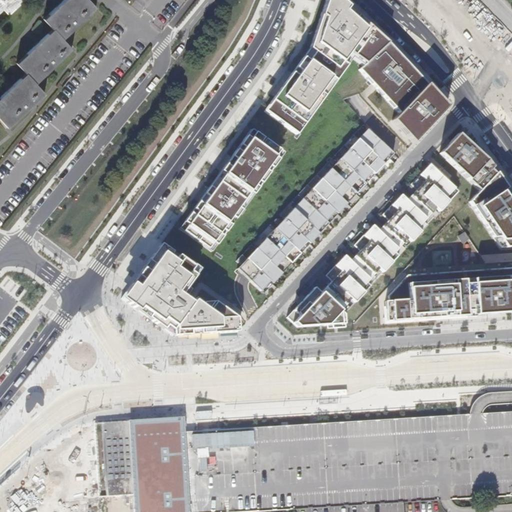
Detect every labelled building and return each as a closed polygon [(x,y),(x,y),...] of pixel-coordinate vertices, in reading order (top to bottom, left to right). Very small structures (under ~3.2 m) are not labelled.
[(0,0),(0,12),(4,10),(9,15),(25,0),(0,0)] [(0,122),(8,131),(44,97),(35,87),(72,52),(62,42),(64,40),(96,11),(85,0),(66,0),(62,5),(56,9),(43,22),(53,32),(40,44),(34,49),(16,67),(25,76),(0,99),(0,122)] [(347,7),(339,0),(325,0),(314,34),(319,36),(317,42),(312,40),(309,49),(314,52),(308,61),(303,57),(295,68),(300,72),(297,76),(292,73),(284,83),(289,87),(286,91),(281,88),(270,103),(274,107),(269,115),(296,135),(302,126),(297,123),(300,118),(305,121),(313,111),(308,108),(311,103),(316,106),(324,96),(319,92),(323,88),(327,91),(335,81),(330,77),(336,69),(341,72),(346,65),(341,62),(349,52),(365,64),(387,43),(380,37),(377,41),(372,36),(375,32),(366,24),(362,27),(357,23),(361,19),(352,11),(349,15),(344,11),(347,7)] [(347,7),(344,11),(349,15),(352,11),(347,7)] [(361,19),(357,23),(362,27),(366,24),(361,19)] [(375,32),(372,36),(377,41),(380,37),(375,32)] [(412,144),(446,107),(420,79),(417,81),(412,75),(415,72),(409,67),(406,69),(401,63),(404,61),(387,43),(365,64),(358,70),(365,78),(368,75),(374,81),(371,84),(376,90),(379,87),(385,93),(382,96),(387,101),(390,99),(396,105),(393,108),(398,113),(391,121),(412,144)] [(309,49),(303,57),(308,61),(314,52),(309,49)] [(351,58),(362,66),(365,64),(349,52),(341,62),(346,65),(351,58)] [(404,61),(401,63),(406,69),(409,67),(404,61)] [(295,68),(292,73),(297,76),(300,72),(295,68)] [(335,81),(341,72),(336,69),(330,77),(335,81)] [(415,72),(412,75),(417,81),(420,79),(415,72)] [(365,78),(371,84),(374,81),(368,75),(365,78)] [(284,83),(281,88),(286,91),(289,87),(284,83)] [(376,90),(382,96),(385,93),(379,87),(376,90)] [(323,88),(319,92),(324,96),(327,91),(323,88)] [(387,101),(393,108),(396,105),(390,99),(387,101)] [(270,103),(264,111),(269,115),(274,107),(270,103)] [(311,103),(308,108),(313,111),(316,106),(311,103)] [(300,118),(297,123),(302,126),(305,121),(300,118)] [(336,214),(392,154),(361,126),(235,261),(239,265),(236,269),(259,291),(269,281),(271,284),(327,224),(325,221),(334,212),(336,214)] [(463,128),(457,134),(461,137),(466,132),(463,128)] [(250,139),(254,132),(250,130),(246,136),(250,139)] [(274,157),(279,150),(271,145),(254,132),(250,139),(246,136),(239,146),(243,148),(240,152),(236,149),(231,157),(234,160),(229,167),(226,164),(220,171),(224,174),(213,189),(209,187),(204,194),(207,197),(202,204),(199,201),(193,209),(196,212),(194,215),(190,212),(184,222),(187,224),(182,231),(207,249),(212,242),(215,245),(222,235),(218,233),(221,229),(224,232),(230,224),(226,222),(230,216),(234,219),(241,210),(237,207),(248,192),(252,195),(257,187),(253,184),(256,181),(260,184),(268,172),(264,169),(267,166),(271,169),(278,159),(274,157)] [(479,191),(468,202),(492,238),(497,237),(505,248),(511,247),(511,207),(509,204),(511,201),(511,196),(511,194),(505,198),(501,192),(507,188),(496,172),(495,174),(490,170),(492,167),(478,148),(476,151),(470,146),(474,143),(466,132),(461,137),(457,134),(439,154),(479,191)] [(474,143),(470,146),(476,151),(478,148),(474,143)] [(279,150),(274,157),(278,159),(282,153),(279,150)] [(231,157),(226,164),(229,167),(234,160),(231,157)] [(439,212),(457,192),(428,165),(410,185),(415,191),(407,201),(400,195),(391,205),(397,211),(378,231),(372,225),(362,236),(368,241),(349,261),(343,255),(334,266),(340,271),(320,293),(314,287),(285,318),(296,328),(340,325),(339,311),(350,300),(354,303),(370,286),(366,283),(378,269),(383,271),(397,255),(394,252),(407,239),(411,242),(426,225),(423,222),(435,209),(439,212)] [(220,171),(209,187),(213,189),(224,174),(220,171)] [(507,188),(501,192),(505,198),(511,194),(507,188)] [(248,192),(237,207),(241,210),(241,209),(252,195),(248,192)] [(204,194),(199,201),(202,204),(207,197),(204,194)] [(334,212),(325,221),(327,224),(336,214),(334,212)] [(184,222),(179,229),(182,231),(187,224),(184,222)] [(492,238),(499,248),(505,248),(497,237),(492,238)] [(207,249),(210,251),(215,245),(212,242),(207,249)] [(120,299),(172,337),(237,331),(236,318),(214,302),(201,303),(195,298),(191,303),(179,295),(193,276),(188,272),(191,267),(177,256),(173,261),(168,257),(171,252),(160,244),(120,299)] [(173,261),(177,256),(171,252),(168,257),(173,261)] [(188,272),(193,276),(197,271),(191,267),(188,272)] [(385,322),(511,312),(511,268),(407,275),(387,296),(388,302),(384,302),(385,322)] [(269,281),(259,291),(262,294),(271,284),(269,281)] [(511,414),(191,434),(183,434),(188,511),(256,511),(290,510),(407,503),(416,503),(438,501),(439,502),(444,501),(511,496),(511,414)] [(188,511),(183,434),(182,418),(161,420),(152,420),(146,421),(141,421),(136,421),(101,424),(106,497),(128,496),(133,495),(133,499),(134,504),(134,510),(134,511),(188,511)]
